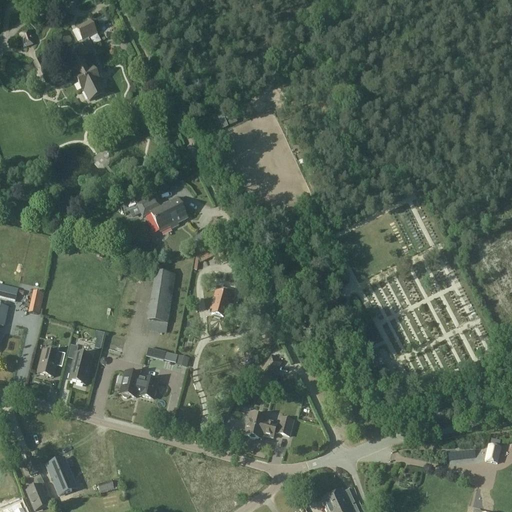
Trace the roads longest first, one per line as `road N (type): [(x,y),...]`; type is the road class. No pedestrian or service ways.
road 1 (track): [(344,458),(114,0)]
road 2 (residential): [(290,475),(0,396)]
road 3 (residential): [(511,377),(398,435)]
road 4 (unknown): [(58,511),(10,399)]
